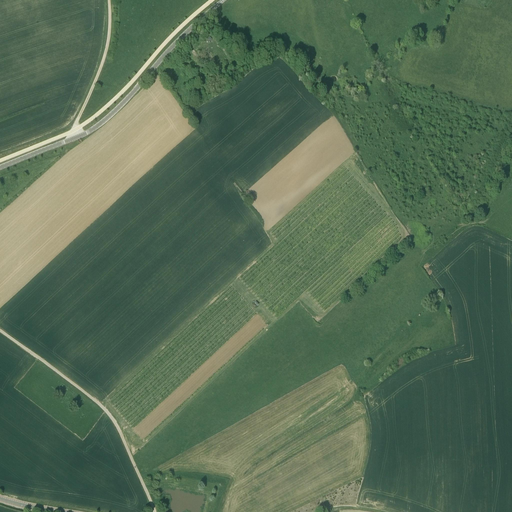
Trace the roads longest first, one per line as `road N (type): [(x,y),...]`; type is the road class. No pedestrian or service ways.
road 1 (tertiary): [(0,167),(93,129),(223,0)]
road 2 (unclassified): [(154,511),(109,414),(0,330)]
road 3 (track): [(75,129),(102,62),(109,0)]
